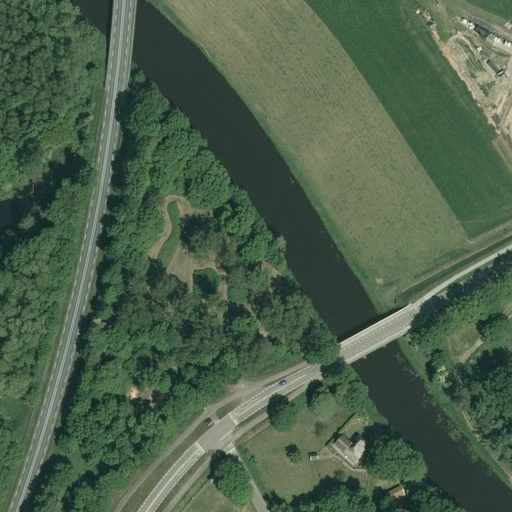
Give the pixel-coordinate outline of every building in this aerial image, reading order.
[(500,40),(497,47),(504,51),(508,44),(500,40)] [(462,57),(472,50),(467,43),(456,50),(462,57)] [(90,265),(97,265),(99,250),(92,249),(90,265)] [(366,444),(357,437),(350,445),(342,439),(335,447),(344,455),(344,454),(355,464),(367,450),(363,447),(366,444)] [(400,488),(384,495),(390,508),(407,500),(400,488)]
